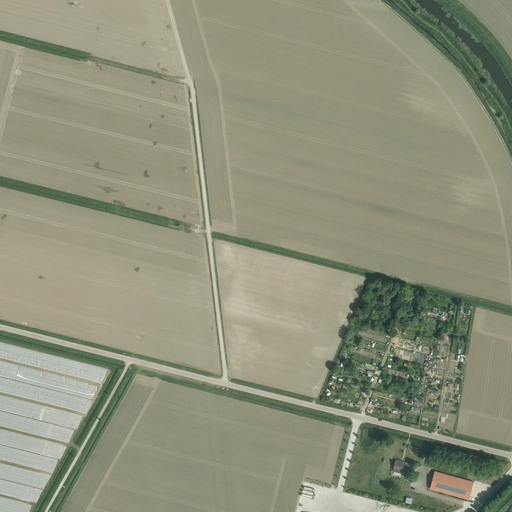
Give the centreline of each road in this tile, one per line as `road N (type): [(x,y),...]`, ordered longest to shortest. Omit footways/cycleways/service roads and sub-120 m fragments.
road 1 (unclassified): [(511,456),(0,327)]
road 2 (track): [(226,384),(191,81)]
road 3 (track): [(46,511),(131,360)]
road 4 (track): [(400,0),(448,38),(511,128)]
road 5 (track): [(435,436),(457,301)]
road 6 (track): [(361,418),(412,292)]
